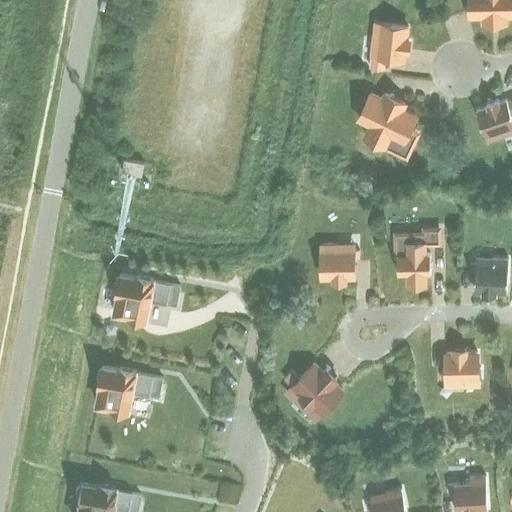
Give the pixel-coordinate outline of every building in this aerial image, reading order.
[(511,0),(469,0),(470,15),(483,15),(484,21),(506,20),(506,14),(511,14),(511,0)] [(370,54),(369,66),(383,68),(384,62),(384,56),(403,58),(404,50),(407,50),(408,38),(406,38),(407,26),(374,22),(372,38),(378,39),(376,55),(370,54)] [(382,98),(370,93),(358,119),(369,124),(364,135),(385,145),(390,134),(403,140),(404,140),(411,143),(415,134),(408,131),(416,115),(403,108),(405,103),(384,93),(382,98)] [(487,105),(476,109),(487,140),(502,135),(500,129),(511,125),(511,99),(508,101),(506,98),(499,101),(498,98),(486,102),(487,105)] [(144,161),(124,157),(122,169),(141,173),(144,161)] [(406,253),(397,253),(397,272),(406,272),(407,285),(427,284),(426,272),(430,272),(430,253),(426,253),(426,242),(439,241),(438,228),(424,228),(424,233),(415,233),(415,240),(405,241),(406,253)] [(337,243),(321,243),(322,276),(334,276),(334,278),(345,278),(345,275),(353,275),(353,257),(359,257),(359,249),(353,249),(337,249),(337,243)] [(491,263),(475,262),(475,263),(469,262),(469,270),(475,271),(474,290),(483,290),(483,293),(495,293),(495,291),(506,291),(508,257),(492,257),(491,263)] [(115,278),(114,285),(116,288),(116,291),(118,291),(114,311),(127,313),(127,317),(145,321),(149,300),(166,304),(166,303),(176,305),(180,285),(170,283),(153,279),(153,277),(137,274),(136,276),(119,273),(119,276),(115,278)] [(454,352),(446,352),(446,370),(440,371),(440,379),(446,378),(462,378),(463,384),(478,384),(478,378),(481,378),(480,367),(477,367),(477,351),(465,351),(465,349),(454,349),(454,352)] [(291,386),(285,392),(295,400),(300,395),(319,413),(342,389),(333,381),(336,377),(325,367),(322,370),(313,362),(298,377),(290,369),(282,378),(290,385),(291,386)] [(98,370),(96,377),(98,380),(98,383),(100,383),(96,402),(110,405),(109,409),(127,413),(131,392),(149,395),(149,394),(159,396),(163,377),(153,375),(153,374),(135,371),(136,369),(119,366),(119,368),(101,364),(101,368),(98,370)] [(470,482),(448,483),(448,492),(454,491),(456,510),(487,508),(486,475),(470,476),(470,482)] [(75,486),(74,493),(76,496),(76,499),(78,500),(75,511),(108,511),(109,508),(126,511),(131,511),(136,511),(140,494),(130,492),(130,491),(113,487),(113,486),(97,482),(96,484),(79,481),(79,484),(75,486)] [(406,511),(401,487),(385,491),(387,497),(371,500),(365,502),(367,509),(373,508),(373,511),(406,511)]
